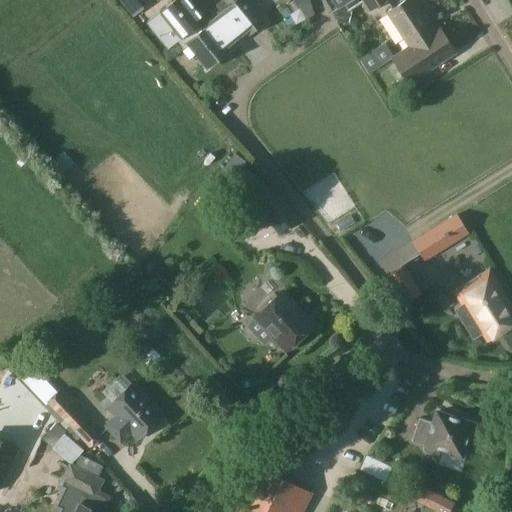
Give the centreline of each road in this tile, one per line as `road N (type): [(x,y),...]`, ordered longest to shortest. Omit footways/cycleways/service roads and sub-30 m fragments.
road 1 (unknown): [(313,0),(315,23),(246,90),(241,125),(366,276),(390,319),(394,359)]
road 2 (residential): [(511,370),(448,372),(351,355),(306,371),(184,511)]
